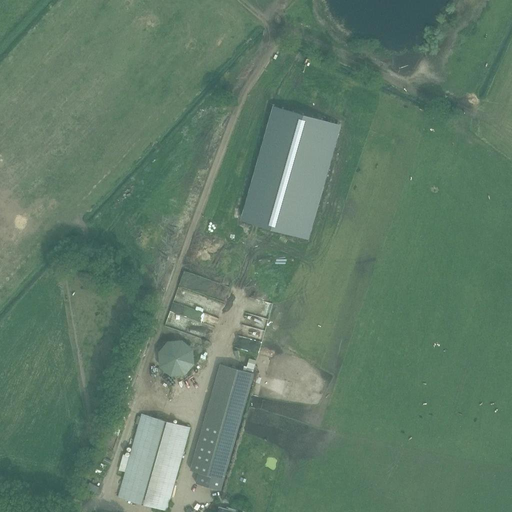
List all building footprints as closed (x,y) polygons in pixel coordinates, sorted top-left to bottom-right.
[(272,104),(239,219),(307,238),(339,123),(272,104)] [(254,340),(259,313),(239,308),(235,325),(244,327),(242,337),(254,340)] [(176,340),(173,340),(171,341),(168,342),(167,343),(165,344),(164,345),(162,347),(161,348),(161,350),(160,351),(159,353),(159,355),(158,357),(158,358),(159,360),(159,362),(159,364),(160,366),(161,368),(163,370),(164,371),(166,372),(168,374),(171,375),(174,375),(177,376),(179,375),(182,375),(183,374),(186,373),(188,371),(189,370),(190,368),(192,366),(193,364),(193,362),(194,360),(194,358),(194,356),(193,353),(192,351),(191,349),(189,346),(188,344),(186,343),(184,342),(183,341),(180,341),(178,340),(176,340)] [(245,365),(247,358),(240,356),(239,363),(245,365)] [(220,364),(190,470),(199,473),(196,483),(220,490),(253,373),(220,364)] [(141,414),(118,497),(166,511),(190,428),(141,414)] [(82,484),(90,488),(94,481),(85,477),(82,484)]
